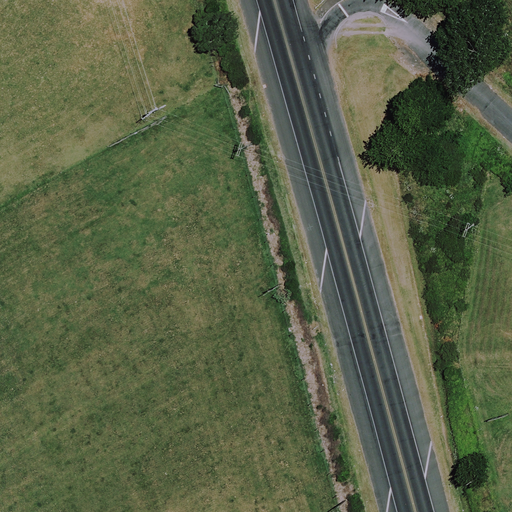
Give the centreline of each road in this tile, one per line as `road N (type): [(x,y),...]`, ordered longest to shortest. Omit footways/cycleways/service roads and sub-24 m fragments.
road 1 (unclassified): [(511,122),(379,5),(355,3),(332,18),(322,53),(319,160)]
road 2 (secondary): [(413,511),(319,160)]
road 3 (secondary): [(319,160),(273,0)]
